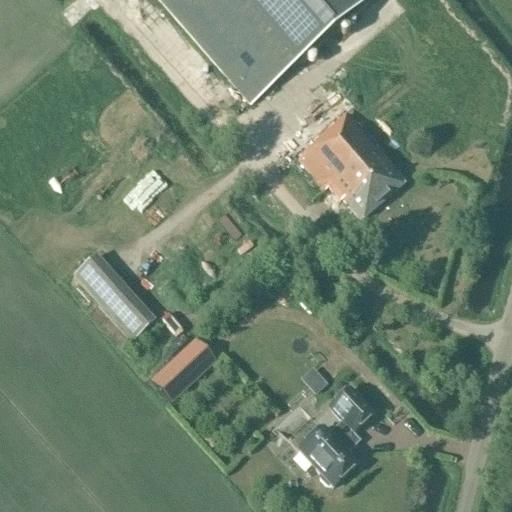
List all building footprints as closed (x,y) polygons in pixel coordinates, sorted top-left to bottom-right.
[(373,0),(156,0),(249,108),(373,0)] [(346,116),(355,108),(343,96),(328,110),(324,106),(297,130),(314,150),(298,164),(323,193),(329,188),(360,224),(405,185),(346,116)] [(123,184),(151,173),(141,150),(114,161),(123,184)] [(175,256),(203,285),(218,271),(190,242),(175,256)] [(155,324),(95,259),(72,280),(133,345),(155,324)] [(171,280),(161,286),(170,299),(179,293),(171,280)] [(216,369),(196,348),(151,389),(171,411),(216,369)] [(322,431),(297,455),(319,478),(319,481),(326,488),(330,488),(332,491),(357,467),(347,457),(360,445),(352,437),(372,417),(349,393),(328,412),(341,425),(328,437),(322,431)] [(267,448),(285,458),(291,447),(274,437),(267,448)]
